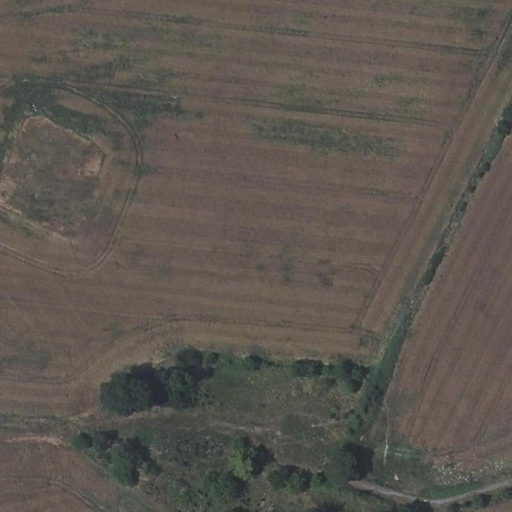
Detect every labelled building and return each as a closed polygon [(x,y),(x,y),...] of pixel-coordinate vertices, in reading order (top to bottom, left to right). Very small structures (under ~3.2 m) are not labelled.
[(288,415),(306,415),(306,404),(289,403),(288,415)] [(144,457),(188,469),(197,438),(153,425),(144,457)] [(321,468),(329,441),(287,432),(283,456),(321,468)] [(192,460),(220,469),(231,447),(200,437),(192,460)] [(243,503),(258,511),(257,511),(280,511),(284,505),(252,486),(243,503)]
